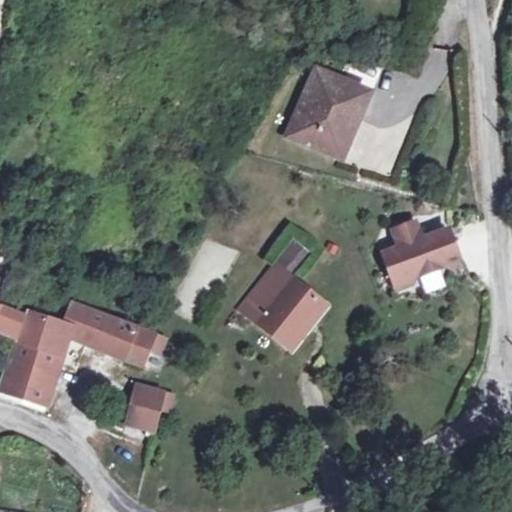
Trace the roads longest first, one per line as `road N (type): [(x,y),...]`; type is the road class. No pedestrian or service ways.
road 1 (unclassified): [(477,0),(511,389)]
road 2 (unclassified): [(511,389),(379,477),(305,511)]
road 3 (unclassified): [(124,511),(62,434),(0,410)]
